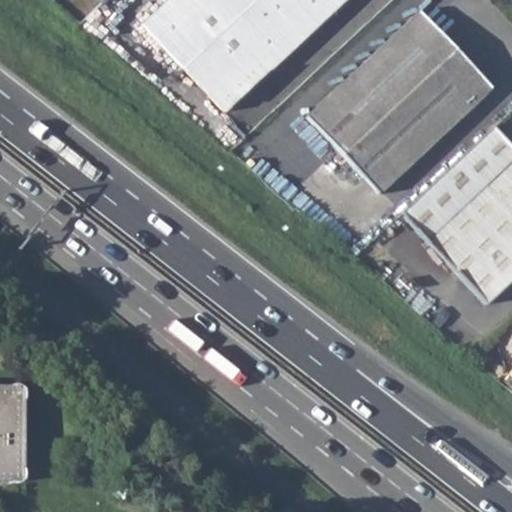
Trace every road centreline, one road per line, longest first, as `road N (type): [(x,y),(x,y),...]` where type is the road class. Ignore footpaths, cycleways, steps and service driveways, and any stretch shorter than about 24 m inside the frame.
road 1 (trunk): [(0,175),(359,459)]
road 2 (trunk): [(302,351),(0,113)]
road 3 (trunk): [(508,511),(302,351)]
road 4 (trunk): [(511,469),(363,366),(302,351)]
